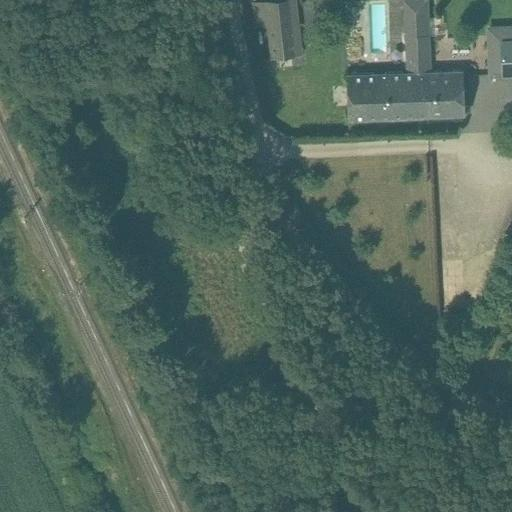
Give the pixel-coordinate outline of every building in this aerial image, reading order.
[(293,0),(272,0),(254,1),(256,28),(269,24),(270,57),(301,56),(293,0)] [(407,58),(430,58),(429,34),(406,35),(407,58)] [(511,39),(486,40),(488,74),(511,73),(511,39)] [(427,92),(428,115),(465,114),(463,70),(431,71),(430,58),(407,58),(407,72),(409,72),(421,72),(422,92),(427,92)] [(409,72),(348,74),(349,119),(428,115),(427,92),(422,92),(421,72),(409,72)]
